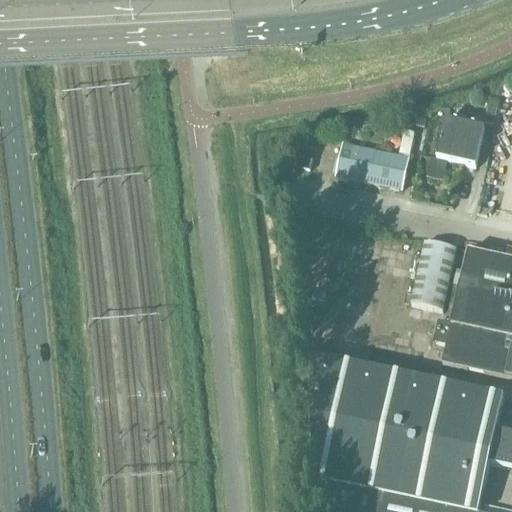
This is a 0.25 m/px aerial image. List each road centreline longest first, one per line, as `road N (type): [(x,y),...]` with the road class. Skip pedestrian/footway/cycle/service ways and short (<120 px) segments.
road 1 (tertiary): [(50,511),(0,47)]
road 2 (secondary): [(0,45),(342,25),(443,0)]
road 3 (tertiary): [(0,289),(21,511)]
road 4 (unclassified): [(511,241),(309,195)]
road 5 (secondary): [(201,0),(0,9)]
